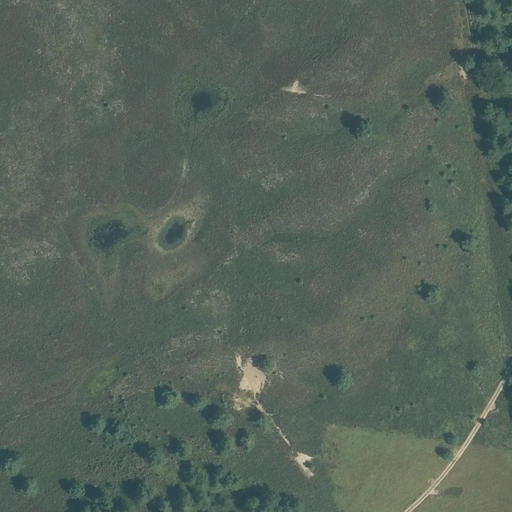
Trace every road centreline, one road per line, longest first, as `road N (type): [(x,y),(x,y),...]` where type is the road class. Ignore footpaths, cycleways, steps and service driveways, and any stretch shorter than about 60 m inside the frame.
road 1 (track): [(407,511),(459,454),(511,368)]
road 2 (track): [(511,86),(474,87),(460,0)]
